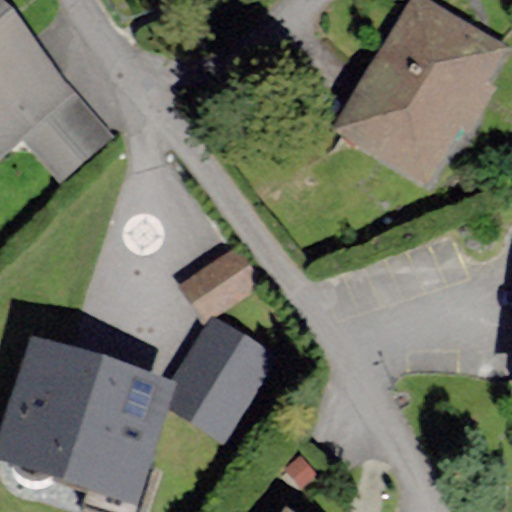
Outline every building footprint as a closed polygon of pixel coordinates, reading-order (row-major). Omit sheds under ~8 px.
[(506,52),(417,0),(413,0),(340,124),(429,176),(457,129),(471,137),(494,98),(483,92),(506,52)] [(0,8),(0,156),(74,89),(0,8)] [(258,282),(237,253),(188,287),(209,316),(258,282)] [(272,357),(218,324),(170,404),(223,436),(272,357)] [(171,383),(39,343),(5,452),(137,493),(171,383)]
